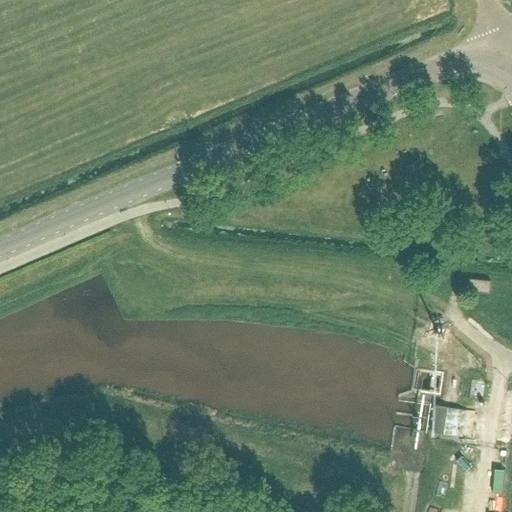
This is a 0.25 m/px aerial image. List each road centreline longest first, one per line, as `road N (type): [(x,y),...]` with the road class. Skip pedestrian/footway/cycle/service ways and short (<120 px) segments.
road 1 (tertiary): [(0,249),(502,40)]
road 2 (track): [(463,326),(348,285),(183,265),(125,214)]
